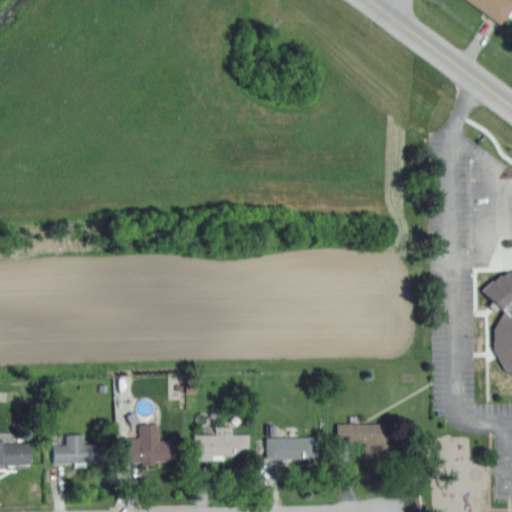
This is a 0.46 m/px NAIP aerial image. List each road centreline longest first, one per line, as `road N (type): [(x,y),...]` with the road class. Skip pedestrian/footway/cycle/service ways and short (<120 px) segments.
road 1 (tertiary): [(374,0),(511,103)]
road 2 (residential): [(238,511),(406,509)]
